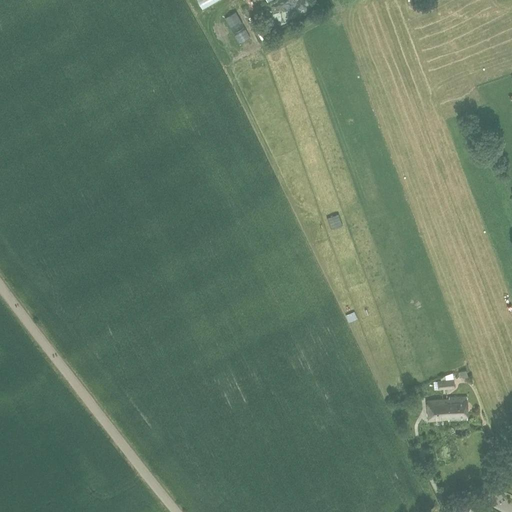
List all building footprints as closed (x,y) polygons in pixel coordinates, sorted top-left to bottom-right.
[(445,380),(446,388),(454,388),(454,379),(445,380)] [(446,388),(445,380),(434,381),(434,388),(438,388),(438,389),(446,388)] [(445,410),(446,418),(448,418),(449,420),(467,420),(467,396),(449,397),(449,399),(447,399),(447,404),(448,410),(445,410)] [(429,420),(446,418),(445,410),(448,410),(447,404),(447,399),(427,400),(429,420)] [(490,446),(497,443),(493,435),(486,438),(490,446)]
